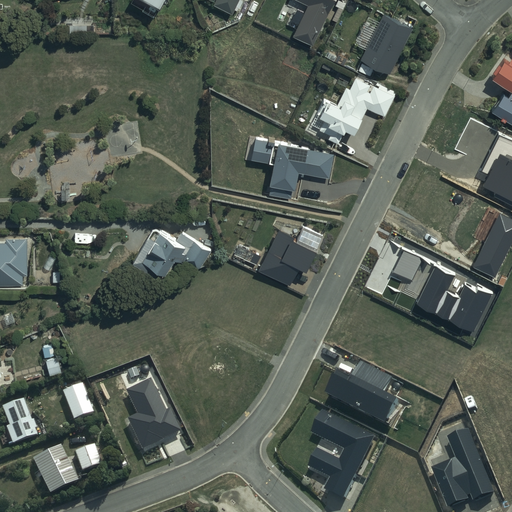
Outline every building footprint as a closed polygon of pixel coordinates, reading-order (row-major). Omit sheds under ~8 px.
[(216,0),(215,2),(233,11),(238,0),(216,0)] [(303,0),(308,3),(294,33),(313,42),(333,0),(303,0)] [(384,11),(361,57),(391,71),(413,25),(384,11)] [(508,95),(504,92),(493,110),(502,116),(501,118),(505,121),(507,118),(511,121),(511,60),(503,54),(493,70),(496,72),(493,77),(511,89),(508,95)] [(324,98),(316,114),(321,116),(319,119),(324,121),(319,130),(330,135),(328,139),(337,144),(340,138),(345,141),(349,133),(354,135),(362,120),(361,120),(367,108),(384,116),(395,93),(379,85),(380,84),(358,73),(349,89),(345,87),(337,104),(324,98)] [(279,225),(258,268),(290,283),(300,264),(306,267),(323,233),(304,224),(299,234),(279,225)] [(162,232),(155,228),(135,261),(165,279),(177,258),(200,272),(214,249),(182,230),(178,238),(163,229),(162,232)] [(0,282),(24,283),(24,274),(28,274),(28,237),(7,237),(7,241),(0,241),(0,282)] [(58,359),(47,362),(51,376),(62,372),(58,359)] [(83,389),(63,396),(74,425),(94,418),(83,389)] [(24,402),(3,410),(11,429),(8,431),(14,448),(39,438),(36,432),(38,431),(35,422),(33,423),(24,402)] [(95,448),(75,455),(82,475),(102,467),(95,448)] [(76,481),(83,478),(75,463),(70,466),(62,451),(34,465),(51,501),(79,487),(76,481)]
